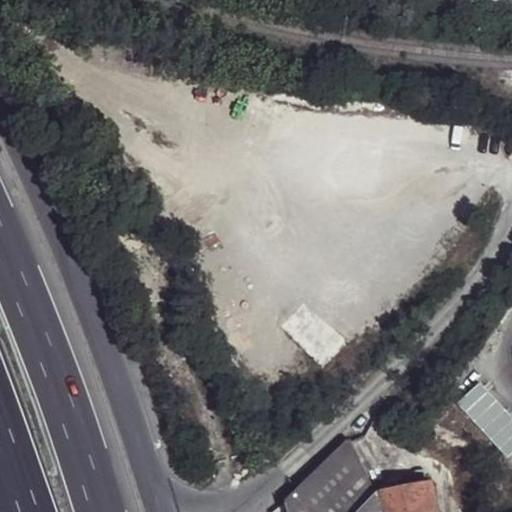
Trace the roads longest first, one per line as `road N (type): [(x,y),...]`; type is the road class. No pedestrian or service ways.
road 1 (primary): [(160,511),(56,233),(0,109)]
road 2 (motorway): [(100,511),(0,238)]
